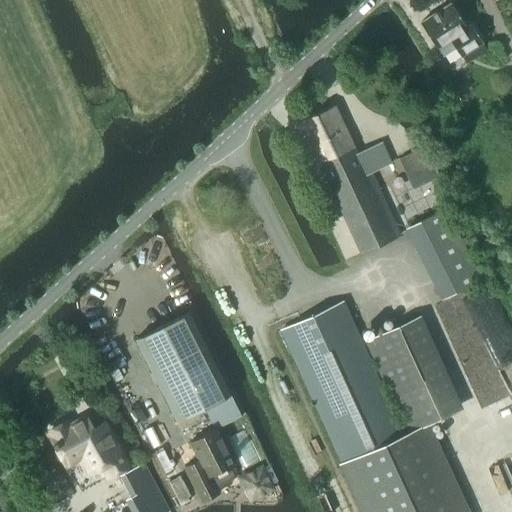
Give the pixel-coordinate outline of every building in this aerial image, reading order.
[(460,58),(482,45),(470,25),(465,28),(450,5),(421,23),(443,57),(455,49),(460,58)] [(355,154),(334,108),(299,124),(359,254),(399,236),(370,173),(386,166),(376,144),(355,154)] [(444,299),(480,281),(445,209),(409,227),(444,299)] [(404,437),(343,302),(281,330),(341,462),(337,464),(358,511),(468,511),(429,425),(452,415),(410,322),(365,342),(407,435),(404,437)] [(188,313),(134,340),(176,422),(202,409),(213,430),(240,417),(188,313)] [(97,441),(85,418),(68,428),(66,424),(49,433),(69,469),(81,462),(88,474),(102,466),(108,477),(126,467),(108,434),(97,441)] [(200,503),(216,495),(207,477),(231,465),(213,430),(188,442),(197,460),(183,467),(200,503)] [(163,451),(155,455),(164,473),(170,486),(181,509),(190,505),(163,451)] [(236,478),(249,502),(274,489),(261,464),(236,478)] [(155,511),(144,490),(125,501),(130,511),(155,511)]
